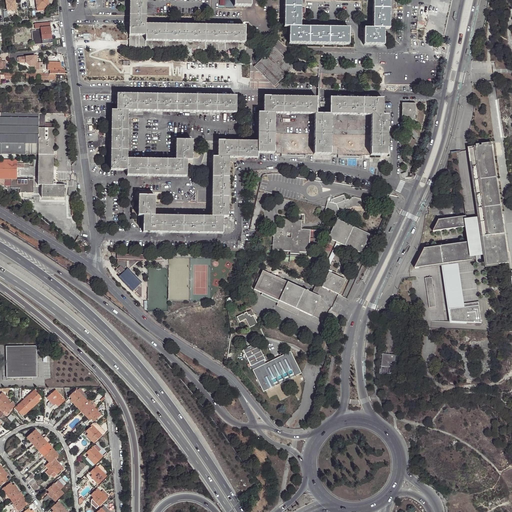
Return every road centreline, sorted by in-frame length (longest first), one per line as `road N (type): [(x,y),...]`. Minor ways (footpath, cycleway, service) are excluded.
road 1 (motorway): [(239,511),(179,418),(116,342),(0,247)]
road 2 (motorway): [(0,271),(68,319),(141,390),(229,511)]
road 3 (motorway): [(256,427),(230,420),(149,338),(0,233)]
road 4 (residential): [(134,236),(231,237),(239,175),(248,166),(320,165),(395,184)]
road 5 (motorway): [(0,285),(59,332),(118,397),(136,452),(136,511)]
road 6 (secondary): [(413,191),(352,324),(345,400),(330,425)]
road 7 (secondary): [(375,423),(360,387),(361,326),(421,196)]
road 8 (unclassified): [(101,274),(157,331),(237,387)]
road 9 (residential): [(87,178),(66,14)]
road 10 (residential): [(77,511),(69,458),(54,431),(33,424),(0,442)]
road 11 (residential): [(395,94),(253,92)]
road 12 (residential): [(406,49),(357,48),(357,23),(309,22)]
